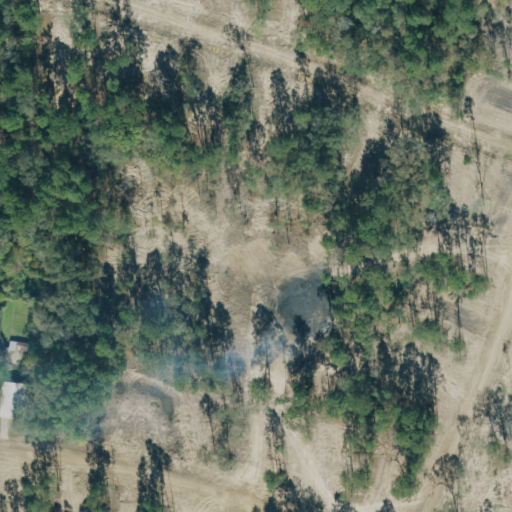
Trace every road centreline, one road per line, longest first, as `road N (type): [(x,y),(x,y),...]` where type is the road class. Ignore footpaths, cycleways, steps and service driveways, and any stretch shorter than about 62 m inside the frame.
road 1 (residential): [(511,143),(115,0),(14,442),(296,511)]
road 2 (residential): [(419,511),(451,456),(511,305)]
